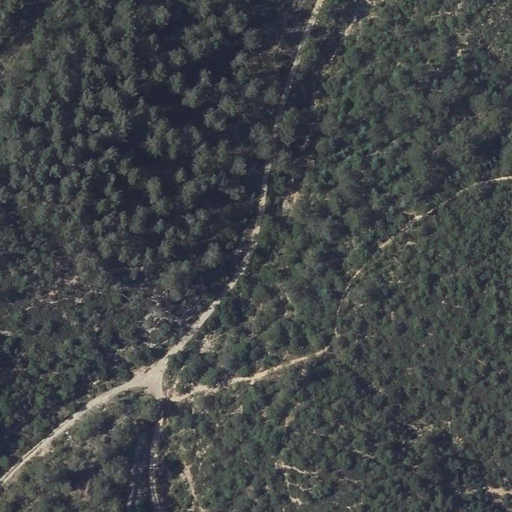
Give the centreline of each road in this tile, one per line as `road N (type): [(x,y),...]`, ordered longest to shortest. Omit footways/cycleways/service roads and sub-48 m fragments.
road 1 (track): [(159,378),(260,245),(304,51),(325,0)]
road 2 (track): [(159,378),(104,398),(0,493)]
road 3 (track): [(157,511),(149,459),(163,405),(159,378)]
